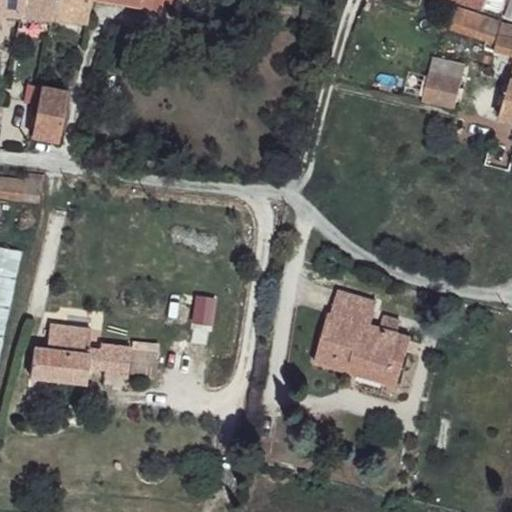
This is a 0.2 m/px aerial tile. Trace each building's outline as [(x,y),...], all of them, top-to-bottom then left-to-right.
[(110,0),(160,7),(161,0),(0,0),(0,10),(24,13),(53,17),(85,20),(92,0),(110,0)] [(511,24),(449,5),(447,25),(487,36),(479,64),(490,68),(497,51),(511,55),(511,24)] [(460,79),(430,72),(422,98),(454,105),(460,79)] [(511,81),(502,117),(511,120),(511,81)] [(67,92),(42,85),(29,132),(56,138),(67,92)] [(0,175),(0,192),(41,197),(45,179),(23,172),(20,178),(0,175)] [(0,248),(0,327),(12,251),(0,248)] [(379,292),(340,281),(317,358),(389,376),(402,324),(400,309),(386,305),(384,317),(376,315),(379,292)] [(91,326),(46,323),(45,344),(89,347),(91,326)] [(414,325),(402,324),(389,376),(401,379),(414,325)] [(108,339),(110,347),(132,348),(131,339),(108,339)] [(45,344),(35,343),(35,376),(85,379),(89,347),(45,344)] [(132,348),(110,347),(108,360),(129,359),(132,348)]
